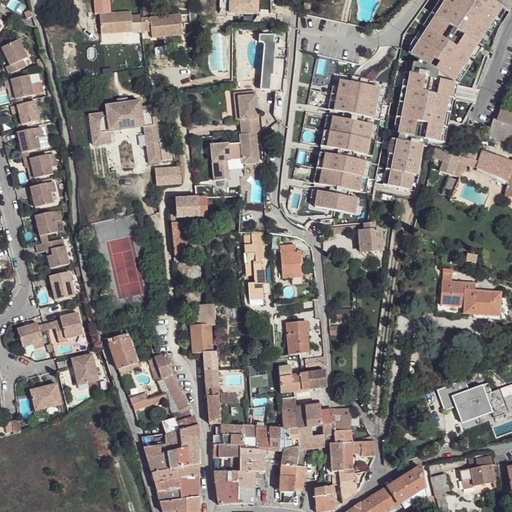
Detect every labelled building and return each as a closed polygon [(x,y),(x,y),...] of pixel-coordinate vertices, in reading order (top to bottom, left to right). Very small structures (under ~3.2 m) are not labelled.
[(439,0),(410,45),(384,185),(411,190),(420,145),(428,147),(429,140),(445,143),(457,85),(506,10),(491,0),(439,0)] [(100,32),(132,30),(132,21),(131,10),(99,12),(100,32)] [(141,20),(142,29),(151,28),(151,35),(172,34),(181,33),(182,33),(181,13),(150,16),(150,19),(141,20)] [(132,30),(142,29),(141,20),(132,21),(132,30)] [(271,91),(277,35),(261,33),(260,43),(265,43),(261,90),(271,91)] [(26,59),(18,42),(1,50),(9,67),(4,69),(8,76),(25,68),(22,61),(26,59)] [(14,101),(21,99),(32,96),(28,77),(4,83),(5,91),(12,90),(14,101)] [(386,90),(340,82),(315,207),(361,216),(386,90)] [(240,99),(259,96),(258,92),(236,95),(239,121),(243,120),(240,99)] [(243,120),(244,135),(259,133),(263,133),(259,96),(240,99),(243,120)] [(108,110),(109,113),(91,115),(94,143),(112,141),(110,130),(110,126),(145,122),(145,126),(146,135),(159,134),(157,119),(156,117),(155,115),(153,113),(151,112),(149,111),(147,110),(145,109),(143,109),(143,106),(142,99),(130,101),(120,102),(107,104),(108,110)] [(34,103),(23,106),(16,107),(10,109),(12,116),(17,115),(20,126),(38,122),(34,103)] [(155,104),(143,106),(143,109),(145,109),(147,110),(149,111),(151,112),(153,113),(155,115),(156,117),(157,119),(155,104)] [(511,112),(501,108),(497,121),(511,126),(511,121),(511,112)] [(508,140),(511,128),(511,125),(511,126),(497,121),(494,120),(489,136),(507,142),(508,140)] [(21,154),(27,152),(39,150),(37,139),(42,138),(40,129),(16,134),(21,154)] [(225,161),(230,161),(245,159),(245,165),(262,163),(259,133),(244,135),(242,135),(243,144),(213,147),(217,181),(227,180),(225,161)] [(159,134),(146,135),(149,163),(162,162),(159,134)] [(467,164),(498,178),(502,166),(509,168),(511,162),(480,152),(479,155),(461,148),(457,158),(467,164)] [(451,156),(436,150),(431,158),(442,162),(439,172),(459,177),(467,164),(457,158),(451,156)] [(47,156),(29,160),(23,162),(25,169),(30,168),(33,179),(51,175),(47,156)] [(511,168),(509,168),(502,166),(498,178),(508,183),(505,195),(511,197),(511,168)] [(180,167),(155,168),(156,185),(182,184),(180,167)] [(30,168),(25,169),(27,181),(33,179),(30,168)] [(458,179),(447,175),(440,192),(449,197),(458,179)] [(55,191),(53,182),(29,188),(34,208),(52,203),(49,192),(55,191)] [(184,199),(175,199),(175,206),(176,218),(207,217),(207,214),(214,214),(213,202),(206,202),(206,198),(184,199)] [(168,206),(171,225),(177,225),(176,218),(175,206),(168,206)] [(39,236),(45,235),(56,232),(54,221),(59,220),(57,211),(34,216),(39,236)] [(171,225),(174,257),(180,257),(181,265),(189,264),(187,246),(183,247),(181,224),(177,225),(171,225)] [(369,224),(365,225),(365,233),(375,232),(375,224),(369,224)] [(249,294),(263,293),(262,282),(265,282),(264,269),(261,269),(261,264),(261,259),(263,259),(262,247),(264,233),(253,232),(253,245),(244,245),(246,263),(245,263),(246,275),(254,275),(254,282),(248,283),(249,294)] [(375,232),(365,233),(359,233),(360,252),(382,251),(381,232),(375,232)] [(132,235),(106,240),(119,298),(146,293),(132,235)] [(62,239),(47,242),(41,244),(36,245),(37,253),(45,251),(49,250),(50,255),(47,256),(49,268),(68,264),(62,239)] [(296,252),(281,253),(283,279),(301,277),(300,260),(302,260),(302,252),(296,252)] [(73,295),(68,272),(54,275),(55,282),(50,283),(54,300),(73,295)] [(375,277),(360,278),(360,293),(375,292),(375,277)] [(475,284),(442,282),(441,294),(445,294),(444,306),(464,307),(463,315),(499,317),(501,293),(475,292),(475,284)] [(214,309),(213,305),(206,306),(202,309),(203,321),(207,323),(207,326),(210,326),(215,325),(214,320),(215,320),(214,309)] [(333,319),(351,317),(350,308),(332,310),(333,319)] [(52,321),(54,327),(57,341),(65,340),(64,337),(82,333),(77,312),(58,316),(59,319),(52,321)] [(304,335),(304,322),(287,322),(289,354),(308,353),(307,337),(307,335),(304,335)] [(43,345),(38,329),(36,323),(16,329),(22,347),(32,344),(33,349),(43,345)] [(193,354),(203,354),(212,353),(210,326),(207,326),(201,326),(192,327),(193,354)] [(113,356),(118,370),(136,364),(138,363),(127,334),(126,334),(107,340),(113,356)] [(212,353),(203,354),(205,372),(207,397),(219,397),(219,392),(217,370),(216,353),(212,353)] [(166,393),(168,399),(173,414),(189,410),(190,411),(191,410),(188,406),(173,374),(168,354),(148,360),(156,382),(157,382),(162,395),(166,393)] [(98,381),(91,355),(71,359),(77,386),(98,381)] [(325,366),(325,358),(305,361),(306,368),(325,366)] [(136,364),(118,370),(120,376),(129,373),(128,370),(138,367),(136,364)] [(279,368),(280,378),(292,376),(291,366),(279,368)] [(327,387),(325,372),(307,374),(310,390),(327,387)] [(293,392),(310,390),(307,374),(302,375),(292,376),(280,378),(281,393),(293,392)] [(249,378),(250,388),(262,387),(261,377),(249,378)] [(332,380),(333,390),(340,389),(340,380),(332,380)] [(491,395),(487,384),(469,391),(465,382),(437,391),(444,411),(457,407),(462,420),(490,410),(485,397),(491,395)] [(60,406),(56,385),(30,391),(35,413),(60,406)] [(346,400),(355,400),(355,389),(346,390),(346,400)] [(246,393),(219,392),(219,397),(220,403),(247,403),(246,393)] [(146,400),(131,405),(133,412),(153,404),(151,399),(161,396),(163,401),(168,399),(166,393),(162,395),(146,400)] [(129,401),(131,405),(146,400),(144,396),(129,401)] [(153,404),(163,401),(161,396),(151,399),(153,404)] [(209,424),(212,424),(221,424),(220,403),(219,397),(207,397),(209,424)] [(281,400),(283,430),(284,430),(298,428),(297,409),(295,398),(281,400)] [(328,436),(335,435),(336,431),(337,431),(332,411),(321,412),(321,406),(305,408),(306,427),(311,427),(322,426),(323,435),(328,434),(328,436)] [(297,409),(298,428),(306,427),(305,408),(297,409)] [(332,411),(337,431),(351,430),(354,409),(332,411)] [(335,444),(342,444),(351,444),(351,442),(374,442),(365,425),(355,409),(354,409),(351,430),(337,431),(336,431),(335,435),(335,444)] [(174,418),(175,423),(192,418),(190,411),(189,410),(173,414),(174,418)] [(198,425),(194,417),(192,418),(175,423),(178,431),(198,425)] [(165,434),(178,431),(175,423),(174,418),(161,422),(165,434)] [(243,426),(221,424),(221,426),(222,435),(244,437),(243,426)] [(168,453),(171,471),(199,465),(199,450),(198,425),(178,431),(183,449),(168,453)] [(249,427),(243,426),(244,437),(244,448),(257,449),(257,427),(249,427)] [(257,427),(257,449),(263,450),(263,451),(267,451),(267,450),(268,450),(269,429),(266,428),(257,427)] [(306,427),(298,428),(299,447),(299,450),(306,450),(311,450),(326,448),(326,446),(331,445),(331,444),(335,444),(335,435),(328,436),(328,434),(323,435),(312,436),(311,427),(306,427)] [(283,452),(281,466),(297,467),(298,457),(299,450),(299,447),(298,428),(284,430),(284,431),(284,436),(284,450),(283,452)] [(277,451),(278,452),(283,452),(284,450),(284,436),(277,436),(277,429),(269,429),(268,450),(277,451)] [(144,447),(152,475),(171,471),(168,453),(183,449),(178,431),(165,434),(167,444),(164,445),(144,447)] [(141,437),(144,447),(164,445),(162,435),(141,437)] [(216,435),(213,436),(214,445),(224,446),(222,435),(216,435)] [(244,448),(244,437),(222,435),(224,446),(240,448),(244,448)] [(342,444),(343,470),(353,470),(353,459),(375,458),(374,442),(351,442),(351,444),(342,444)] [(337,473),(339,473),(343,472),(343,470),(342,444),(335,444),(331,444),(331,445),(331,458),(331,464),(332,472),(333,472),(337,473)] [(240,459),(240,448),(224,446),(214,445),(214,459),(240,459)] [(331,458),(331,445),(326,446),(326,448),(311,450),(316,454),(316,460),(319,460),(319,461),(320,461),(325,461),(325,458),(331,458)] [(244,448),(240,448),(240,459),(240,473),(254,473),(265,473),(264,461),(263,451),(263,450),(257,449),(244,448)] [(270,461),(277,462),(278,452),(277,451),(268,450),(267,450),(267,451),(263,451),(264,461),(270,461)] [(306,450),(299,450),(298,457),(306,458),(306,450)] [(492,463),(490,456),(474,459),(476,469),(490,466),(492,466),(492,463)] [(306,458),(298,457),(297,467),(305,467),(306,458)] [(240,459),(214,459),(215,473),(238,473),(240,473),(240,459)] [(152,475),(157,493),(179,489),(180,479),(199,477),(199,465),(171,471),(152,475)] [(297,467),(281,466),(281,476),(296,478),(297,467)] [(476,469),(470,470),(472,479),(474,488),(493,484),(490,466),(476,469)] [(305,467),(297,467),(296,478),(295,489),(302,490),(304,481),(305,467)] [(420,467),(367,501),(373,511),(386,511),(425,488),(420,467)] [(341,496),(357,492),(354,474),(353,474),(353,470),(343,470),(343,472),(339,473),(340,486),(341,496)] [(472,479),(470,470),(460,472),(462,481),(472,479)] [(332,487),(333,487),(338,486),(340,486),(339,473),(337,473),(333,472),(332,472),(332,487)] [(237,484),(238,473),(215,473),(216,484),(237,484)] [(254,473),(240,473),(238,473),(237,484),(238,488),(254,488),(254,473)] [(294,493),(295,489),(296,478),(281,476),(280,493),(294,493)] [(431,479),(435,499),(445,497),(449,496),(445,476),(431,479)] [(181,500),(199,497),(199,477),(180,479),(179,489),(181,500)] [(238,488),(237,484),(216,484),(219,506),(233,506),(233,498),(237,498),(238,488)] [(328,511),(335,511),(333,487),(332,487),(315,489),(315,497),(315,511),(328,511)] [(254,488),(238,488),(237,498),(233,498),(233,506),(254,504),(254,488)] [(395,511),(426,493),(425,488),(386,511),(395,511)] [(157,493),(160,503),(181,500),(179,489),(157,493)] [(350,499),(357,492),(341,496),(342,505),(350,499)] [(293,504),(294,493),(280,493),(280,500),(280,504),(293,504)] [(199,511),(199,497),(181,500),(160,503),(162,511),(199,511)] [(435,499),(438,511),(448,511),(445,497),(435,499)] [(373,511),(367,501),(349,511),(373,511)]
